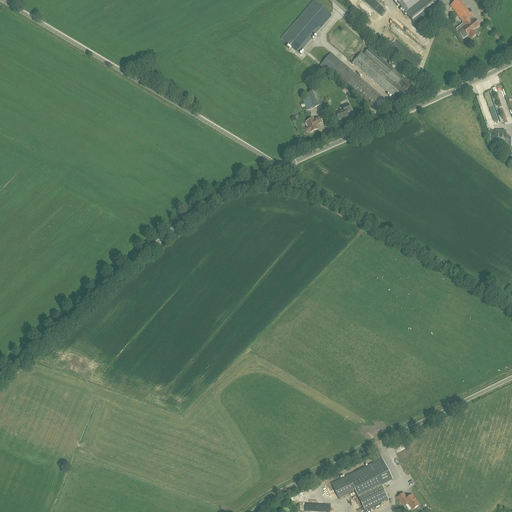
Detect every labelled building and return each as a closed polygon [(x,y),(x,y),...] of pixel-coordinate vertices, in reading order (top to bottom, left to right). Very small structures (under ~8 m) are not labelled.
[(395,0),(416,27),(444,5),(439,0),(395,0)] [(472,16),(459,0),(457,0),(450,6),(466,26),(462,28),(468,36),(469,35),(471,39),(476,34),(473,30),(479,26),(475,20),(472,22),(469,19),(472,16)] [(314,1),(281,39),(288,45),(286,47),(289,50),(291,47),(298,54),(331,16),(314,1)] [(369,48),(364,55),(361,52),(353,62),(397,100),(410,86),(402,79),(403,77),(369,48)] [(371,106),(380,96),(331,53),(320,66),(331,76),(333,73),(371,106)] [(354,91),(347,85),(345,88),(352,94),(354,91)] [(488,92),(484,94),(493,122),(499,120),(500,123),(503,122),(504,124),(507,123),(495,87),(492,88),(492,90),(488,91),(488,92)] [(316,91),(307,95),(313,108),(322,104),(316,91)] [(342,107),(343,110),(336,113),(339,120),(348,116),(347,112),(351,110),(348,104),(342,107)] [(314,120),(314,119),(306,122),(308,127),(307,128),(306,129),(306,130),(306,131),(307,131),(308,132),(309,132),(310,132),(311,133),(318,129),(316,126),(318,125),(323,124),(320,117),(314,120)] [(489,130),(489,148),(502,148),(502,155),(511,154),(511,147),(510,148),(510,136),(506,136),(506,130),(489,130)] [(337,499),(385,474),(379,461),(331,486),(337,499)] [(380,484),(357,495),(365,511),(388,500),(380,484)] [(398,498),(404,506),(407,503),(412,510),(419,505),(412,495),(407,499),(403,494),(398,498)]
